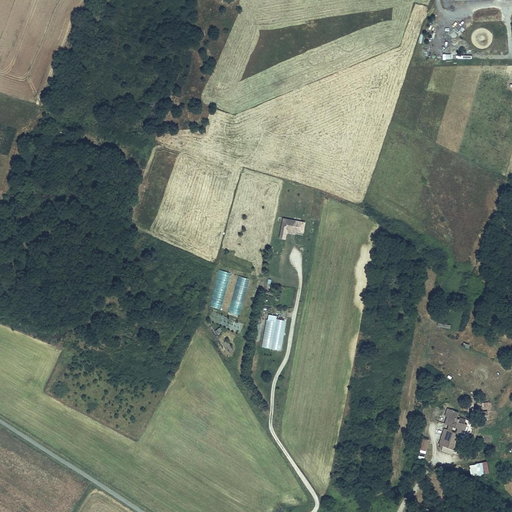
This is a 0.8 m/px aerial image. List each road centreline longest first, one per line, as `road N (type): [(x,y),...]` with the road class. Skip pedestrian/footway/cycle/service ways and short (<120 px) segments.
road 1 (track): [(406,498),(393,469),(421,337),(434,332)]
road 2 (unclassified): [(141,511),(0,420)]
